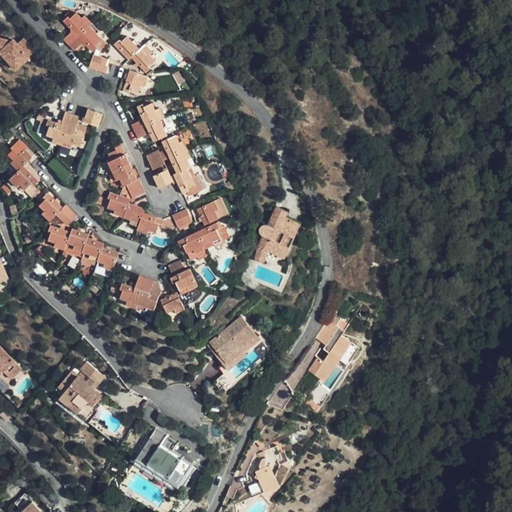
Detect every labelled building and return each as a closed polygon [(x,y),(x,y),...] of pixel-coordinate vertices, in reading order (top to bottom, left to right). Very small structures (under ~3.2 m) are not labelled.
[(96,32),(99,29),(86,14),(82,17),(78,11),(71,17),(70,15),(65,19),(75,31),(65,39),(75,50),(84,42),(93,52),(98,47),(96,44),(102,39),(96,32)] [(154,51),(147,44),(145,46),(137,38),(135,40),(129,35),(123,41),(121,39),(116,45),(131,59),(133,56),(149,71),(154,66),(152,64),(158,57),(153,53),(154,51)] [(0,50),(3,51),(16,68),(35,52),(24,37),(18,42),(14,38),(12,39),(0,37),(0,50)] [(0,50),(0,57),(11,72),(16,68),(3,51),(0,50)] [(107,64),(109,58),(95,54),(91,67),(107,72),(110,65),(107,64)] [(145,86),(149,75),(132,69),(124,91),(130,93),(132,89),(140,92),(143,85),(145,86)] [(173,123),(164,105),(161,107),(157,99),(150,103),(148,100),(143,103),(148,115),(137,121),(144,135),(156,130),(161,140),(174,133),(169,125),(173,123)] [(102,124),(108,111),(93,105),(88,118),(102,124)] [(89,130),(80,127),(85,115),(71,109),(65,121),(54,116),(51,123),(54,125),(51,131),(58,134),(56,138),(74,145),(76,141),(83,144),(89,130)] [(201,171),(194,157),(197,155),(190,140),(186,141),(182,134),(169,140),(176,156),(174,157),(190,190),(195,187),(193,184),(201,180),(198,173),(201,171)] [(143,175),(127,141),(122,144),(123,147),(115,151),(118,158),(115,159),(124,177),(127,176),(132,185),(134,184),(140,195),(152,189),(145,174),(143,175)] [(44,182),(28,167),(36,159),(20,143),(15,147),(17,150),(11,155),(17,161),(15,164),(23,172),(15,180),(22,187),(25,185),(30,190),(35,184),(39,187),(44,182)] [(170,159),(164,146),(152,151),(159,165),(170,159)] [(55,169),(64,159),(58,153),(52,159),(48,163),(55,169)] [(63,177),(72,167),(64,159),(55,169),(63,177)] [(179,177),(174,165),(160,172),(165,184),(179,177)] [(79,174),(72,167),(63,177),(69,184),(79,174)] [(80,216),(69,205),(66,208),(50,193),(44,199),(46,201),(41,206),(47,212),(45,214),(54,222),(60,215),(71,225),(80,216)] [(166,219),(146,212),(147,209),(132,203),(133,201),(111,193),(109,198),(112,200),(109,207),(116,210),(115,214),(133,220),(132,223),(141,226),(139,231),(150,234),(151,229),(159,232),(161,224),(164,225),(166,219)] [(221,217),(218,210),(220,209),(216,200),(199,208),(207,224),(221,217)] [(265,237),(260,246),(270,251),(280,255),(289,235),(296,237),(302,223),(287,216),(290,211),(279,205),(270,224),(268,224),(265,224),(263,225),(262,226),(261,228),(260,231),(261,233),(262,235),(264,236),(265,237)] [(194,220),(188,208),(175,214),(181,226),(194,220)] [(225,240),(219,229),(222,227),(219,221),(181,241),(184,247),(186,245),(191,254),(198,250),(199,254),(225,240)] [(115,267),(118,261),(122,251),(105,245),(106,242),(90,236),(91,234),(74,228),(72,232),(53,224),(50,230),(54,232),(51,239),(57,242),(56,245),(67,249),(68,246),(75,248),(74,252),(88,257),(87,260),(105,267),(107,264),(115,267)] [(297,237),(296,237),(289,235),(280,255),(287,259),(297,237)] [(270,251),(260,246),(258,260),(267,262),(270,251)] [(192,261),(188,254),(171,262),(175,269),(192,261)] [(0,278),(1,282),(10,279),(0,257),(0,278)] [(199,286),(192,269),(172,278),(174,283),(179,282),(184,293),(199,286)] [(162,294),(151,290),(155,280),(142,275),(138,286),(124,281),(122,286),(125,287),(122,296),(128,298),(127,303),(147,310),(148,306),(156,309),(162,294)] [(187,309),(179,291),(163,298),(169,312),(176,309),(178,313),(187,309)] [(241,316),(210,343),(227,362),(235,355),(258,336),(241,316)] [(327,320),(317,333),(328,341),(324,345),(328,348),(326,352),(328,353),(323,361),(317,357),(307,372),(318,380),(334,357),(337,359),(345,366),(361,344),(327,320)] [(229,369),(224,364),(220,368),(225,374),(215,382),(225,393),(239,381),(264,360),(272,353),(265,345),(270,340),(263,331),(258,336),(235,355),(240,361),(229,369)] [(328,341),(317,333),(314,338),(324,345),(328,341)] [(210,343),(207,345),(224,364),(227,362),(210,343)] [(24,369),(0,344),(0,371),(4,375),(7,372),(13,379),(24,369)] [(227,362),(224,364),(229,369),(240,361),(235,355),(227,362)] [(334,357),(318,380),(321,381),(337,359),(334,357)] [(109,375),(92,360),(85,367),(102,382),(109,375)] [(105,393),(77,367),(60,386),(67,392),(65,395),(90,418),(99,409),(95,405),(105,393)] [(294,411),(306,390),(295,383),(282,404),(294,411)] [(132,459),(163,480),(169,469),(181,476),(188,464),(177,457),(175,459),(158,448),(165,436),(152,428),(132,459)] [(269,449),(277,434),(267,428),(260,440),(269,449)] [(275,479),(279,466),(284,464),(276,448),(260,455),(262,460),(259,469),(262,471),(256,474),(258,478),(256,481),(260,483),(267,495),(266,492),(278,487),(275,479)] [(169,469),(163,480),(174,486),(181,476),(169,469)] [(254,501),(267,495),(260,483),(248,489),(254,501)] [(44,511),(27,492),(17,501),(21,506),(17,510),(18,511),(44,511)]
